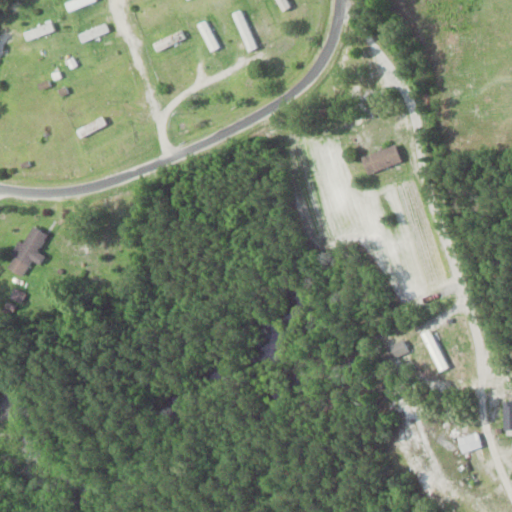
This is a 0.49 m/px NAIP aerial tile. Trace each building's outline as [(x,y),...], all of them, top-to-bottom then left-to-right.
[(98,1),(98,0),(74,0),(67,3),(71,12),(98,1)] [(277,0),(284,11),(292,6),(288,0),(277,0)] [(141,14),(144,21),(169,9),(166,2),(141,14)] [(232,14),(250,52),(259,48),(241,10),(232,14)] [(199,23),(210,52),(219,49),(209,20),(199,23)] [(25,32),(28,41),(57,31),(54,23),(25,32)] [(80,35),(84,43),(110,32),(107,24),(80,35)] [(154,44),(158,52),(185,39),(182,31),(154,44)] [(122,64),(119,55),(91,65),(94,74),(122,64)] [(77,130),(81,138),(107,125),(103,117),(77,130)] [(363,159),(370,175),(403,160),(396,144),(363,159)] [(38,251),(48,235),(32,225),(7,267),(22,276),(32,260),(40,265),(46,256),(38,251)] [(450,367),(431,330),(423,335),(442,371),(450,367)] [(464,452),(481,446),(477,432),(459,438),(464,452)]
